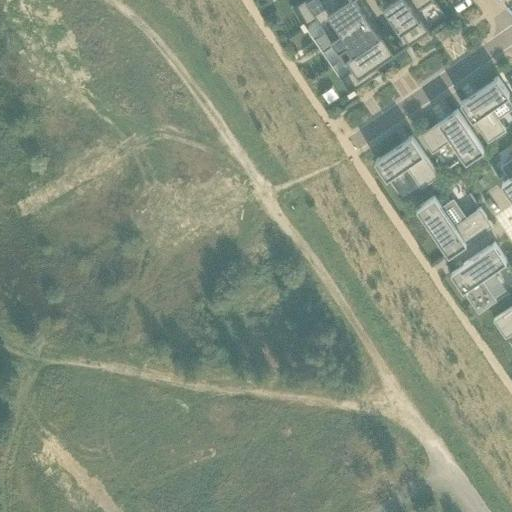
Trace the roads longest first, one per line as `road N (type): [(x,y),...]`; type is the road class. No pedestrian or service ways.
road 1 (unclassified): [(394,416),(349,313),(138,23),(100,0)]
road 2 (unclassified): [(70,361),(394,416)]
road 3 (residential): [(350,140),(511,37)]
